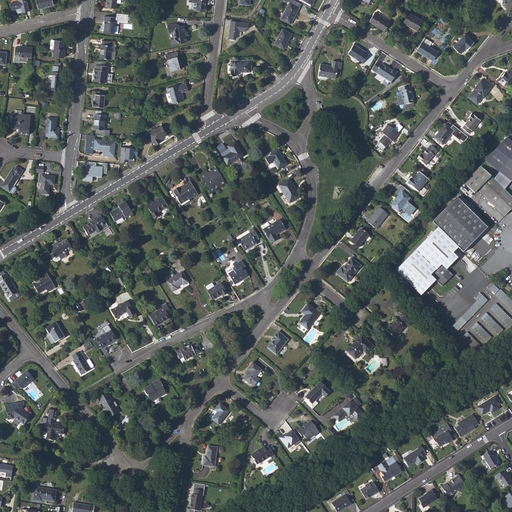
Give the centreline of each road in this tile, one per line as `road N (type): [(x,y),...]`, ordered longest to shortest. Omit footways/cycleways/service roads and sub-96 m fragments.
road 1 (residential): [(454,91),(309,274)]
road 2 (residential): [(204,130),(66,214)]
road 3 (residential): [(257,299),(122,368)]
road 4 (residential): [(30,349),(126,465)]
road 5 (residential): [(328,11),(454,91)]
road 6 (residential): [(370,511),(497,433)]
road 7 (residential): [(85,12),(68,158)]
road 8 (residential): [(220,0),(204,130)]
road 9 (residential): [(297,259),(312,197),(311,171),(297,145)]
